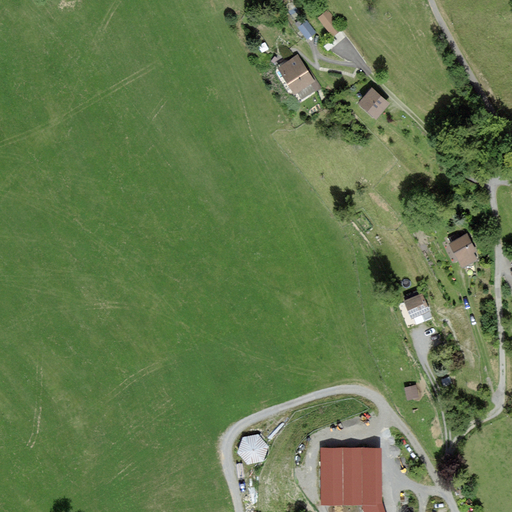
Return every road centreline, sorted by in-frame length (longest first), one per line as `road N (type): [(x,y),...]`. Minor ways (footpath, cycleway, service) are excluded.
road 1 (unclassified): [(502,401),(494,188),(511,183)]
road 2 (unclassified): [(432,0),(511,138)]
road 3 (track): [(453,260),(502,399)]
road 4 (track): [(448,448),(436,383),(400,320)]
